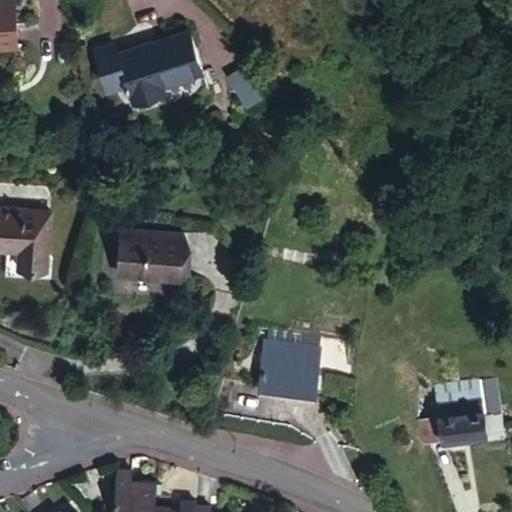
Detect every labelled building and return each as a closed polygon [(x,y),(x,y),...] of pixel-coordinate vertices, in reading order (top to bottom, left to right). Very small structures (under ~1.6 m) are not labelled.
[(0,2),(0,44),(15,44),(12,1),(0,2)] [(128,85),(131,93),(134,104),(164,95),(162,87),(201,74),(189,34),(119,56),(116,49),(99,55),(110,91),(128,85)] [(112,98),(131,93),(128,85),(110,91),(112,98)] [(49,208),(0,204),(0,242),(4,242),(1,271),(48,274),(49,261),(44,261),(49,208)] [(171,272),(174,233),(116,227),(112,268),(171,272)] [(250,348),(247,390),(301,393),(303,350),(250,348)] [(484,415),(499,413),(493,379),(479,382),(477,380),(434,387),(439,420),(418,424),(427,445),(444,442),(487,434),(484,415)] [(301,393),(247,390),(246,402),(300,403),(301,393)] [(502,429),(499,413),(484,415),(487,434),(502,429)] [(102,511),(145,511),(146,506),(147,480),(131,480),(131,474),(117,473),(117,467),(104,466),(102,511)] [(145,511),(184,511),(184,500),(184,496),(172,495),(172,502),(161,502),(161,506),(146,506),(145,511)] [(184,500),(184,511),(225,511),(209,511),(210,506),(198,506),(199,501),(184,500)]
